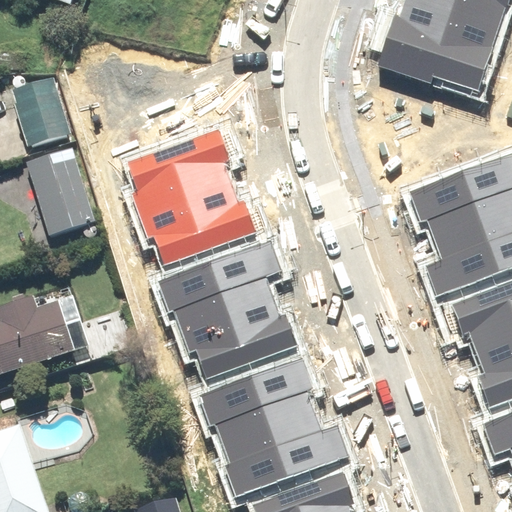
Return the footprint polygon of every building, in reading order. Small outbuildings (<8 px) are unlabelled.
[(38,0),(74,12),(78,0),(38,0)] [(392,12),(375,65),(433,84),(435,77),(478,91),(508,0),(406,0),(401,15),(392,12)] [(74,140),(57,82),(15,95),(19,109),(18,110),(31,153),(74,140)] [(133,196),(147,237),(156,234),(166,263),(255,233),(244,203),(238,205),(225,168),(233,166),(220,130),(128,161),(139,194),(133,196)] [(76,154),(30,168),(53,240),(99,225),(76,154)] [(511,154),(408,191),(419,222),(430,219),(442,253),(425,260),(436,290),(511,263),(511,154)] [(176,307),(192,351),(196,350),(207,381),(302,348),(289,313),(280,316),(267,279),(284,273),(273,242),(161,281),(170,309),(176,307)] [(486,405),(511,396),(511,288),(445,312),(455,342),(473,336),(486,372),(475,376),(486,405)] [(0,324),(0,379),(92,350),(76,299),(40,311),(37,299),(0,310),(0,320),(1,324),(0,324)] [(307,359),(200,397),(210,427),(218,425),(233,466),(225,469),(234,495),(349,454),(338,424),(320,430),(308,395),(319,391),(307,359)] [(511,415),(490,424),(501,454),(508,451),(511,462),(511,415)] [(0,511),(51,511),(23,428),(0,436),(0,511)] [(250,511),(346,511),(346,510),(355,507),(342,472),(248,505),(250,511)] [(135,511),(176,511),(173,500),(135,511)]
